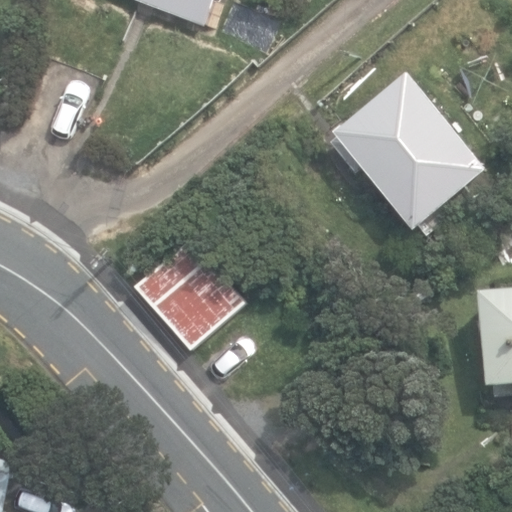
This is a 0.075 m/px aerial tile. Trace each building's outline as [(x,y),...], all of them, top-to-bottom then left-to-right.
[(141,0),(209,25),(218,0),(141,0)] [(343,128),(422,226),(496,167),(418,68),(343,128)] [(135,275),(192,343),(250,294),(193,227),(135,275)] [(511,286),(488,288),(495,381),(511,379),(511,286)] [(0,511),(8,511),(19,469),(0,464),(0,511)]
